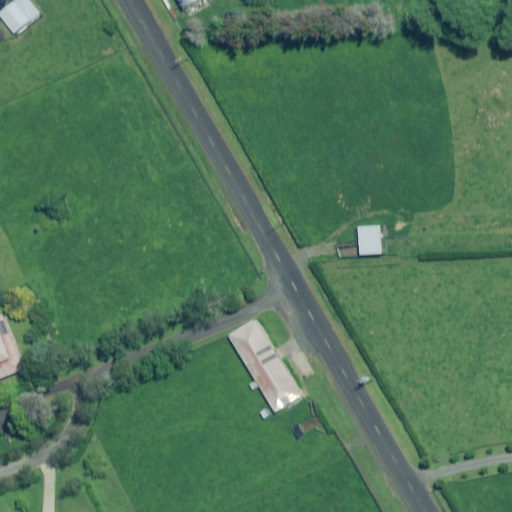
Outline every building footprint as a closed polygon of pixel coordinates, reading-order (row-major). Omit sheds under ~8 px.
[(46,14),(34,0),(23,0),(5,14),(20,34),(46,14)] [(177,0),(184,12),(204,0),(177,0)] [(387,255),(386,226),(364,227),(365,255),(387,255)] [(0,380),(28,370),(7,315),(0,317),(0,380)] [(305,397),(259,320),(232,336),(278,413),(305,397)]
